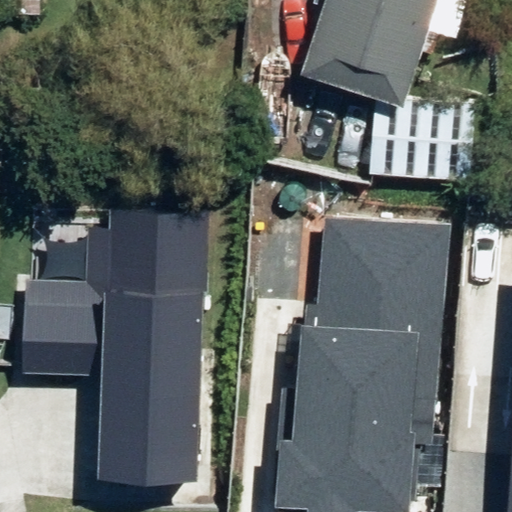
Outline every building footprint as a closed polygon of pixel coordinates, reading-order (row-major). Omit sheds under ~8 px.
[(320,0),(301,57),(400,91),(430,0),(320,0)] [(369,166),(467,172),(472,98),(374,90),(369,166)] [(276,145),(359,155),(362,127),(279,117),(276,145)] [(203,481),(215,205),(113,200),(110,269),(105,380),(100,476),(203,481)] [(429,452),(454,228),(315,213),(291,427),(280,426),(269,511),(397,511),(404,450),(429,452)] [(110,269),(20,265),(15,376),(105,380),(110,269)]
